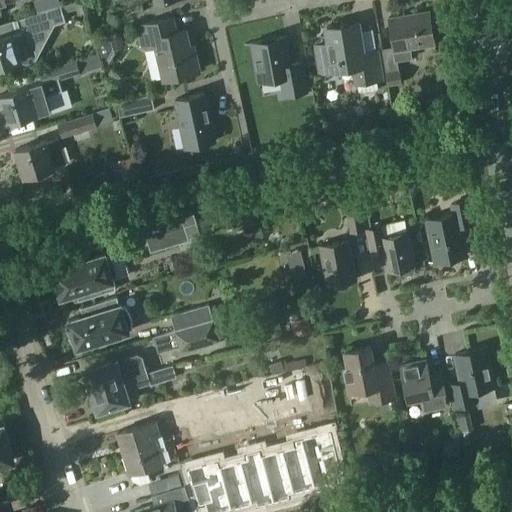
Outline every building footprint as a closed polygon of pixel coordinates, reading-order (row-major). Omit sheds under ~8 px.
[(0,0),(0,14),(2,14),(0,8),(0,3),(10,0),(0,0)] [(0,73),(1,74),(5,64),(21,59),(25,62),(31,65),(34,59),(35,57),(31,43),(43,40),(51,26),(53,25),(65,22),(60,6),(36,14),(16,20),(20,30),(0,36),(0,73)] [(389,18),(393,41),(396,60),(411,58),(410,49),(434,45),(435,55),(437,55),(429,11),(405,15),(404,11),(403,12),(403,15),(389,18)] [(174,16),(137,25),(142,46),(155,43),(164,79),(200,70),(196,53),(192,54),(186,30),(177,32),(174,16)] [(330,44),(316,46),(320,72),(353,67),(356,84),(382,79),(378,53),(363,55),(358,23),(327,28),(330,44)] [(281,78),(283,89),(284,95),(307,91),(302,63),(288,65),(286,55),(287,55),(284,38),(286,38),(286,36),(244,44),(244,45),(255,44),(257,59),(256,59),(260,81),(258,81),(258,82),(281,78)] [(106,38),(97,41),(103,61),(107,59),(113,49),(111,42),(106,38)] [(88,56),(92,69),(100,66),(96,54),(88,56)] [(0,118),(2,124),(6,123),(38,113),(50,109),(45,95),(62,90),(58,79),(79,73),(75,60),(41,70),(45,81),(41,82),(10,92),(0,95),(0,118)] [(400,70),(399,71),(386,72),(388,85),(402,83),(400,70)] [(205,93),(175,99),(185,146),(176,149),(215,141),(205,93)] [(151,94),(125,101),(128,115),(155,109),(151,94)] [(62,137),(96,126),(114,121),(110,108),(58,124),(62,137)] [(58,136),(15,150),(23,176),(66,163),(58,136)] [(131,156),(117,161),(123,181),(137,176),(131,156)] [(359,198),(345,200),(351,232),(365,229),(359,198)] [(453,214),(426,220),(435,262),(467,255),(461,227),(473,224),(468,201),(451,204),(453,214)] [(182,217),(143,227),(151,252),(179,243),(188,240),(185,227),(196,223),(193,213),(182,217)] [(381,225),(366,228),(371,255),(382,253),(386,272),(399,269),(404,275),(413,273),(416,266),(409,231),(383,236),(381,225)] [(348,240),(320,246),(328,285),(356,280),(348,240)] [(54,275),(52,276),(52,282),(54,288),(57,293),(60,292),(61,297),(73,294),(75,302),(116,289),(112,278),(115,277),(116,278),(129,274),(122,251),(109,256),(106,257),(105,254),(53,270),(54,275)] [(68,319),(68,320),(70,325),(67,326),(67,332),(69,338),(73,343),(76,344),(77,347),(104,339),(104,341),(117,337),(116,335),(133,330),(131,325),(132,316),(130,309),(124,303),(123,301),(120,302),(118,296),(81,307),(81,308),(77,309),(79,315),(68,319)] [(175,330),(215,319),(211,304),(171,315),(175,330)] [(175,330),(174,331),(179,348),(220,336),(215,319),(175,330)] [(308,319),(293,322),(296,335),(311,332),(308,319)] [(370,347),(345,351),(347,367),(345,368),(349,392),(368,389),(371,402),(395,398),(390,370),(376,373),(370,347)] [(461,381),(449,383),(454,407),(477,402),(475,390),(493,386),(494,387),(495,387),(486,347),(485,347),(485,348),(457,354),(456,353),(455,354),(461,381)] [(87,372),(85,374),(88,381),(90,382),(92,389),(147,372),(144,361),(142,356),(137,354),(126,357),(127,362),(117,365),(115,361),(86,370),(87,372)] [(426,360),(400,365),(408,400),(421,397),(424,410),(448,404),(443,379),(431,381),(426,360)] [(147,372),(92,389),(94,397),(93,398),(95,406),(97,406),(98,409),(139,396),(136,387),(150,382),(150,384),(164,380),(178,375),(174,364),(160,369),(147,372)] [(317,365),(304,368),(307,377),(319,374),(317,365)] [(287,418),(274,421),(276,430),(289,426),(287,418)] [(130,472),(131,473),(132,478),(141,480),(151,477),(149,468),(168,462),(168,461),(164,462),(155,435),(159,433),(155,420),(154,420),(155,421),(119,432),(119,431),(118,431),(130,472)] [(274,421),(262,424),(264,433),(276,430),(274,421)] [(185,424),(177,427),(180,439),(189,437),(185,424)] [(0,464),(13,460),(2,426),(0,426),(0,464)] [(245,429),(232,432),(235,441),(247,438),(245,429)] [(232,432),(220,436),(222,444),(235,441),(232,432)] [(328,447),(305,453),(314,487),(337,481),(328,447)] [(305,453),(284,459),(293,493),(314,487),(305,453)] [(284,459),(263,464),(274,502),(291,498),(290,494),(293,493),(284,459)] [(263,464),(242,470),(252,504),(255,503),(256,507),(274,502),(263,464)] [(242,470),(222,475),(231,510),(252,504),(242,470)] [(166,476),(170,488),(181,484),(178,473),(166,476)] [(222,475),(198,482),(206,511),(222,511),(231,510),(222,475)] [(156,505),(131,511),(177,511),(174,501),(187,497),(183,486),(153,495),(156,505)]
